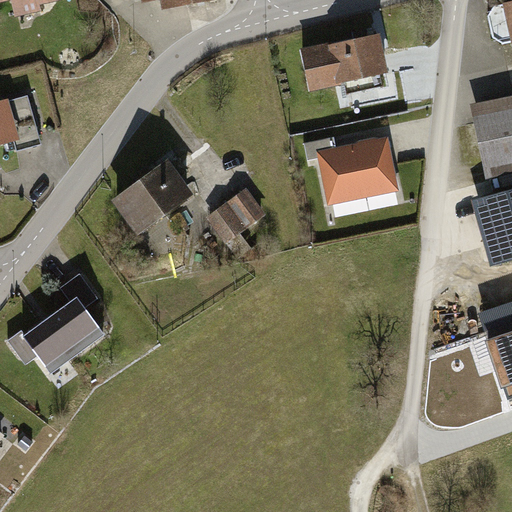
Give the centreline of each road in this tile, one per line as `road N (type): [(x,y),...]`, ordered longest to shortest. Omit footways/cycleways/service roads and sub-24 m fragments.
road 1 (residential): [(458,0),(407,395)]
road 2 (residential): [(0,280),(169,67),(207,38),(264,17)]
road 3 (track): [(362,511),(361,491),(398,432),(407,395)]
